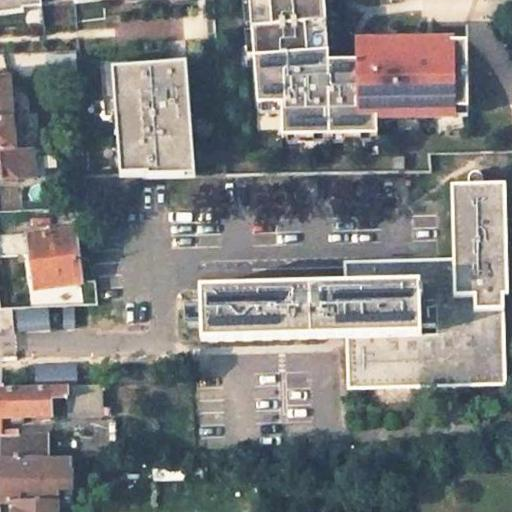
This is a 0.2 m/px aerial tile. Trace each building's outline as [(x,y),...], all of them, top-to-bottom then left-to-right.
[(0,0),(0,25),(13,24),(10,0),(0,0)] [(249,0),(258,105),(259,105),(282,104),(282,111),(282,137),(378,135),(378,118),(454,116),(454,108),(469,108),(468,41),(452,41),(451,41),(451,44),(435,44),(434,42),(433,42),(359,43),(360,61),(330,61),(324,0),(249,0)] [(152,60),(195,57),(191,5),(159,7),(149,8),(135,9),(129,15),(129,23),(136,29),(150,28),(152,60)] [(73,19),(43,22),(46,53),(75,52),(73,19)] [(198,114),(195,57),(152,60),(154,95),(140,96),(135,103),(135,111),(141,116),(155,115),(166,115),(198,114)] [(9,78),(0,78),(0,151),(15,151),(9,78)] [(454,108),(454,116),(469,116),(469,108),(454,108)] [(0,180),(17,180),(34,179),(32,150),(15,151),(0,151),(0,180)] [(405,167),(405,156),(393,156),(393,168),(405,167)] [(506,183),(454,184),(454,259),(346,261),(346,285),(202,289),(203,342),(347,340),(348,389),(505,385),(504,294),(508,294),(506,183)] [(86,192),(72,193),(72,207),(88,206),(86,192)] [(73,219),(89,218),(88,206),(72,207),(73,219)] [(74,231),(30,237),(36,288),(80,284),(74,231)] [(35,366),(0,366),(1,384),(34,383),(35,366)] [(49,416),(49,400),(65,400),(66,417),(102,415),(100,386),(1,390),(1,418),(49,416)] [(0,460),(0,461),(45,459),(44,435),(13,436),(13,430),(0,430),(0,460)] [(45,459),(0,461),(0,490),(0,503),(17,504),(60,503),(74,503),(74,458),(45,459)] [(60,511),(60,503),(17,504),(17,511),(60,511)]
